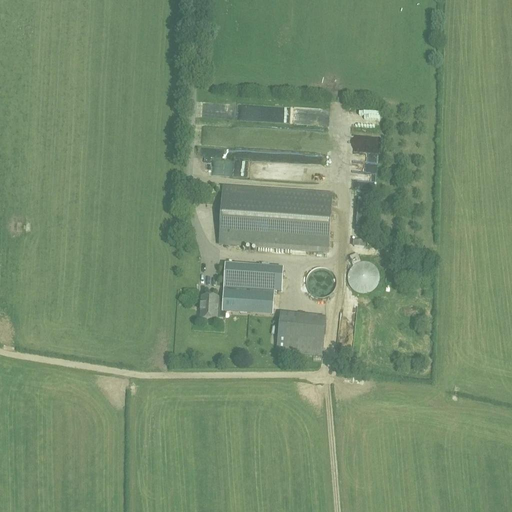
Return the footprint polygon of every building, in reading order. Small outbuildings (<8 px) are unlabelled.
[(222,170),(217,162),(208,167),(212,175),(222,170)] [(236,165),(224,165),(224,170),(230,169),(230,178),(236,178),(236,165)] [(371,191),(380,191),(380,182),(379,182),(379,176),(356,176),(356,185),(371,185),(371,191)] [(220,244),(330,253),(335,196),(224,188),(220,244)] [(355,203),(361,202),(362,219),(371,219),(369,192),(355,193),(355,203)] [(348,279),(349,284),(352,288),(355,291),(358,293),(362,294),(368,294),(372,292),(376,289),(378,286),(379,280),(379,275),(378,272),(377,268),(374,265),(369,263),(364,262),(359,263),(353,267),(349,272),(349,274),(348,279)] [(217,320),(218,307),(274,311),(275,287),(276,267),(240,265),(219,264),(218,284),(225,284),(224,301),(219,301),(219,298),(202,297),(201,319),(217,320)] [(306,283),(307,288),(311,294),(315,297),(321,298),(326,298),(330,296),(334,291),(336,286),(336,279),(333,275),(330,270),(326,268),(320,268),(315,269),(310,273),(307,278),(306,283)] [(277,351),(322,356),(326,318),(281,313),(277,351)] [(343,314),(343,339),(355,339),(356,314),(343,314)] [(204,362),(201,347),(192,349),(195,365),(204,362)]
